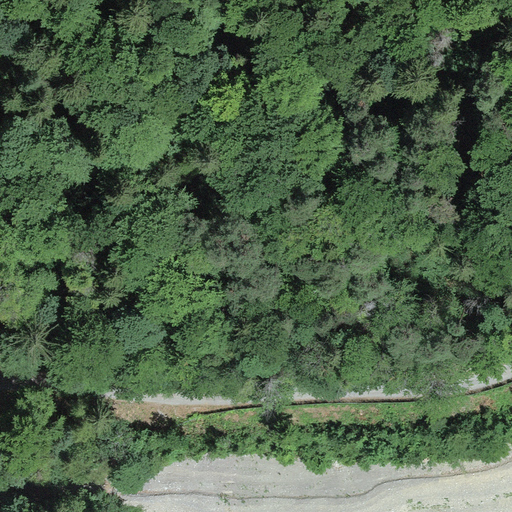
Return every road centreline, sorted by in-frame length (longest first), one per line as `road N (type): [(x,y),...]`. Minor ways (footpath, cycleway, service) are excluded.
road 1 (track): [(511,371),(424,391),(205,397),(0,382)]
road 2 (track): [(0,479),(44,471),(138,486)]
